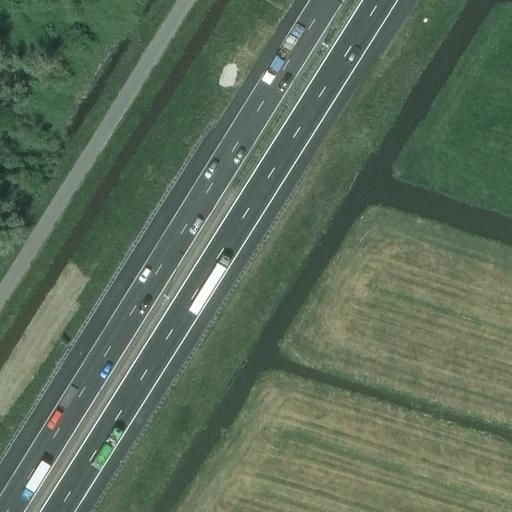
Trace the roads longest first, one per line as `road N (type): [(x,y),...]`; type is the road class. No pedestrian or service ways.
road 1 (motorway): [(56,511),(378,0)]
road 2 (motorway): [(327,0),(7,511)]
road 3 (unclassified): [(0,293),(184,0)]
